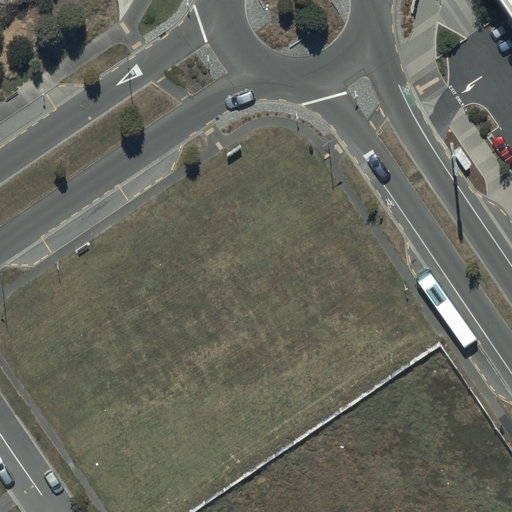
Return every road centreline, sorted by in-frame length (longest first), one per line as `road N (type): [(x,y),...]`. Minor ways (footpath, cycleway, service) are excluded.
road 1 (residential): [(511,356),(322,76)]
road 2 (tertiary): [(265,75),(0,246)]
road 3 (residential): [(365,36),(406,127),(511,282)]
road 4 (tertiary): [(0,166),(217,10)]
